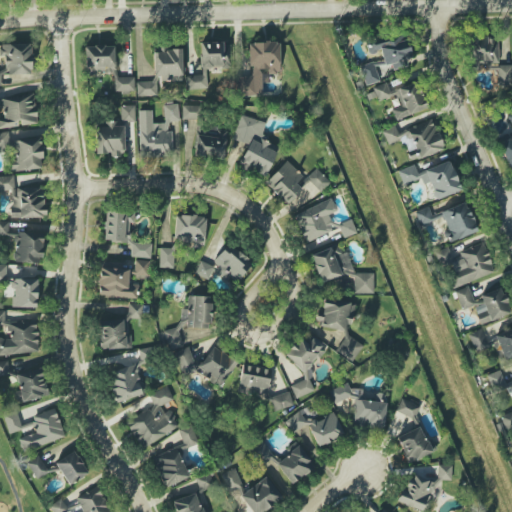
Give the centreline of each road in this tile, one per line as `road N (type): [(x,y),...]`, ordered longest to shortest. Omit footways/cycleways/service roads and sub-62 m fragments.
road 1 (residential): [(0,21),(511,3)]
road 2 (residential): [(63,18),(82,185),(73,351),(81,399),(143,511)]
road 3 (residential): [(82,185),(200,186),(258,216),(292,303),(277,325),(251,332),(244,307),(280,264)]
road 4 (residential): [(439,6),(442,59),(511,223)]
